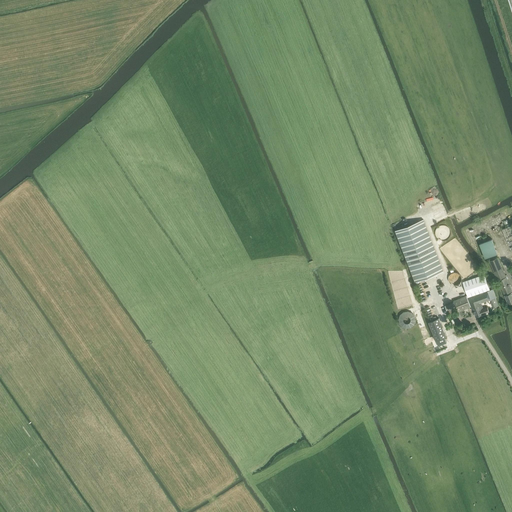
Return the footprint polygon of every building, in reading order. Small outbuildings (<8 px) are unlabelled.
[(439,195),(419,201),(421,207),(433,203),(434,206),(441,203),(439,195)] [(443,271),(423,219),(395,230),(415,282),(443,271)] [(511,224),(502,229),(511,251),(511,250),(511,224)] [(480,244),(485,258),(498,253),(492,239),(480,244)] [(511,302),(511,290),(507,277),(498,257),(489,261),(495,274),(496,274),(499,280),(508,304),(511,302)] [(493,289),(491,290),(485,274),(463,282),(468,296),(454,301),(458,312),(472,307),(481,304),(491,300),(495,299),(496,298),(493,289)] [(483,309),(481,304),(472,307),(475,317),(489,312),(487,308),(483,309)] [(414,310),(399,312),(401,328),(417,326),(414,310)] [(446,336),(439,318),(429,322),(436,340),(446,336)]
